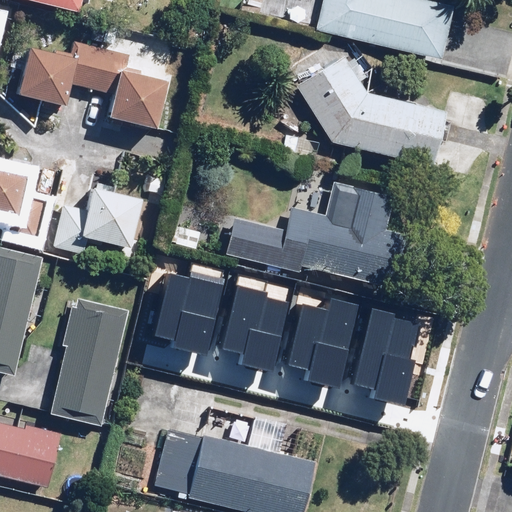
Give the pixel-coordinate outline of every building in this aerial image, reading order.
[(85,0),(29,0),(83,11),(85,0)] [(324,0),(318,28),(445,57),(456,5),(434,0),(324,0)] [(0,54),(12,9),(0,5),(0,54)] [(77,52),(32,42),(21,92),(71,103),(76,81),(116,90),(111,115),(160,126),(170,80),(123,69),(128,48),(80,38),(77,52)] [(369,90),(347,55),(298,85),(337,143),(436,163),(449,107),(369,90)] [(28,192),(33,170),(0,163),(0,210),(13,214),(10,231),(39,238),(48,196),(28,192)] [(306,262),(399,285),(412,230),(389,224),(397,193),(336,178),(327,216),(292,208),(287,227),(235,215),(226,250),(304,269),(306,262)] [(62,201),(53,246),(85,252),(88,235),(134,243),(143,193),(93,184),(89,206),(62,201)] [(40,255),(0,247),(0,367),(19,371),(40,255)] [(127,315),(73,305),(52,411),(105,422),(127,315)] [(357,408),(375,322),(325,312),(322,325),(250,310),(239,367),(310,381),(306,398),(357,408)] [(168,428),(155,484),(190,492),(189,497),(254,511),(305,511),(318,460),(282,451),(289,423),(253,415),(247,443),(205,433),(204,437),(168,428)] [(60,433),(0,420),(0,474),(50,484),(60,433)]
